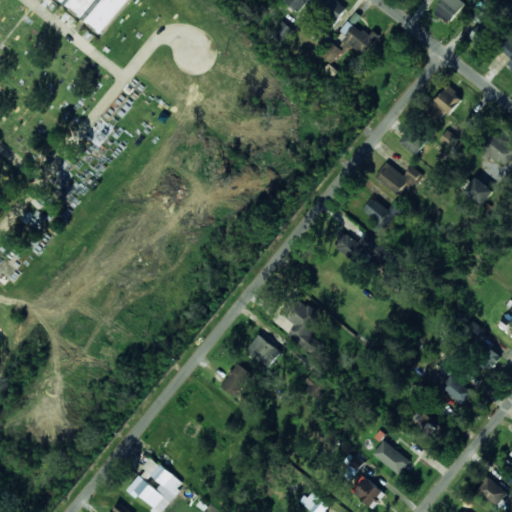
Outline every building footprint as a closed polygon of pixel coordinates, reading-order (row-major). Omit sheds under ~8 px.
[(60,0),(103,33),(129,0),(60,0)] [(286,0),(285,2),(300,12),(308,0),(286,0)] [(334,0),(327,0),(321,8),(337,22),(346,10),(334,0)] [(443,0),(434,13),(449,24),(465,2),(462,0),(443,0)] [(379,40),(350,19),(341,31),(348,36),(344,42),(366,57),(379,40)] [(295,31),(283,21),(272,34),(284,44),(295,31)] [(511,59),(507,66),(511,70),(511,40),(509,37),(500,48),(511,59)] [(323,56),(333,63),(343,50),(333,43),(323,56)] [(464,100),(450,86),(428,110),(443,123),(464,100)] [(402,143),(418,155),(429,141),(412,128),(402,143)] [(511,159),(511,144),(494,128),(474,149),(487,161),(494,154),(506,165),(511,159)] [(422,173),(411,166),(406,175),(387,162),(376,178),(406,198),(422,173)] [(465,192),(483,206),(495,191),(477,177),(465,192)] [(406,206),(397,199),(390,209),(373,198),(364,211),(379,222),(375,228),(385,235),(406,206)] [(385,246),(368,233),(360,243),(344,232),(334,245),(357,263),(365,253),(375,260),(385,246)] [(288,335),(320,360),(330,347),(311,332),(323,317),(303,302),(291,318),(297,323),(288,335)] [(499,324),(507,332),(509,330),(511,332),(511,318),(509,315),(499,324)] [(270,368),(282,351),(260,335),(247,351),(270,368)] [(503,355),(486,344),(475,362),(492,372),(503,355)] [(222,387),(237,398),(253,373),(238,363),(222,387)] [(320,399),(331,382),(315,372),(304,389),(320,399)] [(474,392),(452,375),(442,388),(463,405),(474,392)] [(423,415),(415,425),(434,440),(442,430),(423,415)] [(374,454),(400,475),(411,461),(385,440),(374,454)] [(162,511),(185,485),(152,457),(144,468),(146,470),(130,489),(158,511),(162,511)] [(374,508),(386,492),(363,477),(352,493),(374,508)] [(500,505),(508,490),(487,478),(479,492),(500,505)] [(323,511),(330,503),(314,492),(304,506),(313,511),(323,511)]
